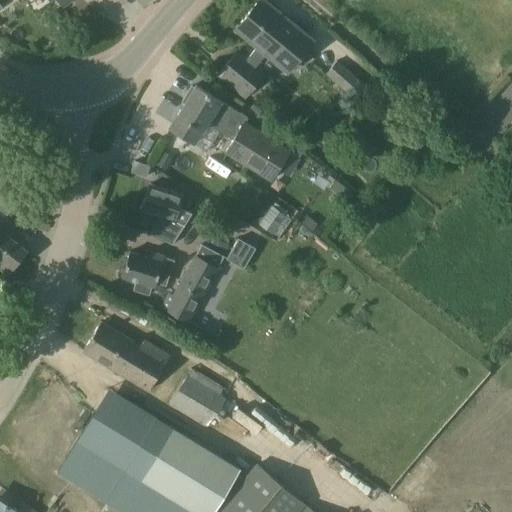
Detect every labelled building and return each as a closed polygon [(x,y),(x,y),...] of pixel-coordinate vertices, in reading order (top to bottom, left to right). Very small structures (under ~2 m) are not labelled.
[(257,46),(247,58),(238,50),(266,73),(257,65),(266,54),(288,72),(313,41),(263,0),(259,0),(236,29),(257,46)] [(266,73),(238,50),(218,75),(246,98),(266,73)] [(349,94),(350,93),(360,81),(337,60),(325,74),(349,94)] [(289,150),(245,122),(248,118),(196,86),(169,128),(194,144),(207,123),(233,140),(226,152),(271,179),(289,150)] [(169,160),(159,154),(153,164),(163,170),(169,160)] [(345,188),(335,180),(329,188),(339,195),(345,188)] [(178,209),(183,194),(150,184),(142,210),(161,217),(159,223),(157,222),(152,232),(151,231),(150,233),(173,244),(192,213),(178,209)] [(5,187),(0,191),(0,206),(3,209),(14,193),(5,187)] [(272,207),(260,224),(271,232),(283,216),(272,207)] [(0,278),(3,281),(27,250),(7,235),(15,225),(0,213),(0,278)] [(307,216),(300,224),(310,232),(316,224),(307,216)] [(226,259),(244,268),(255,248),(238,238),(226,259)] [(221,258),(203,248),(198,257),(194,254),(173,294),(169,292),(161,307),(189,322),(219,268),(217,267),(221,258)] [(129,251),(122,276),(136,280),(133,289),(148,294),(151,285),(154,286),(155,282),(159,270),(170,273),(174,260),(163,257),(164,256),(151,252),(149,258),(129,251)] [(170,355),(144,339),(140,345),(101,321),(83,351),(148,390),(170,355)] [(187,374),(169,404),(207,426),(224,396),(187,374)] [(276,409),(270,418),(308,444),(314,435),(276,409)] [(314,511),(257,463),(217,511),(314,511)] [(36,511),(23,503),(17,511),(0,499),(0,511),(36,511)]
